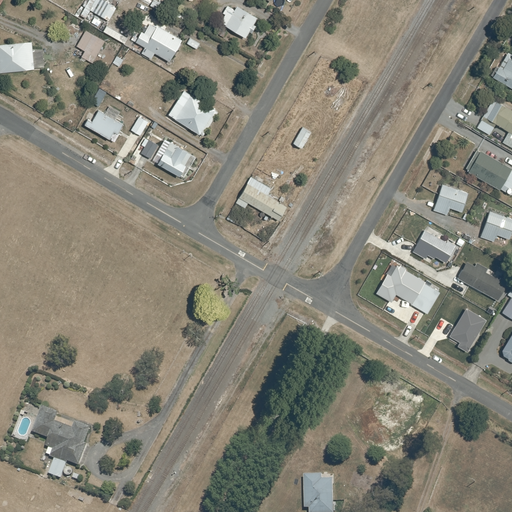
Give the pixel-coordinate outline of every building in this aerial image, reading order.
[(89,0),(81,15),(86,19),(91,10),(109,20),(116,8),(102,0),(89,0)] [(217,16),(225,0),(212,0),(207,11),(217,16)] [(226,15),(221,22),(226,25),(226,26),(246,38),(250,32),(253,33),(257,27),(254,25),(258,18),(238,5),(235,10),(228,6),(223,13),(226,15)] [(100,20),(96,26),(120,41),(124,35),(100,20)] [(144,48),(141,53),(152,59),(156,54),(171,63),(184,40),(158,25),(156,28),(150,24),(144,33),(142,32),(136,43),(144,48)] [(105,41),(86,31),(77,46),(85,50),(81,57),(92,63),(105,41)] [(32,42),(0,44),(0,71),(0,73),(35,70),(32,42)] [(124,60),(129,63),(135,53),(122,47),(113,63),(120,67),(124,60)] [(492,76),(492,77),(511,88),(511,54),(507,52),(499,67),(495,66),(490,75),(492,76)] [(184,89),(168,115),(200,135),(201,134),(204,136),(219,112),(216,110),(184,89)] [(476,127),(489,135),(495,124),(508,132),(502,142),(511,148),(511,108),(511,110),(492,100),(476,127)] [(108,106),(105,112),(99,109),(92,120),(88,118),(84,124),(114,141),(124,123),(127,117),(108,106)] [(311,130),(303,126),(294,142),(303,147),(311,130)] [(158,145),(149,140),(142,153),(151,158),(158,145)] [(196,157),(165,140),(154,160),(159,163),(158,165),(180,177),(181,175),(185,178),(196,157)] [(476,150),(466,168),(468,169),(467,171),(499,190),(500,189),(511,195),(511,192),(511,190),(511,189),(511,187),(511,170),(511,168),(480,149),(478,151),(476,150)] [(271,188),(252,176),(236,203),(245,208),(249,202),(279,219),(287,206),(267,194),(271,188)] [(442,184),(432,210),(447,215),(450,207),(461,212),(468,193),(442,184)] [(511,217),(489,210),(480,237),(494,242),(496,235),(509,239),(511,229),(511,217)] [(511,297),(502,312),(511,318),(511,297)] [(471,338),(479,323),(472,319),(464,334),(471,338)] [(511,331),(501,350),(503,356),(507,358),(507,360),(511,362),(511,331)] [(80,466),(87,445),(85,445),(91,426),(75,421),(73,426),(57,421),(59,414),(42,408),(33,435),(48,441),(46,446),(49,447),(47,454),(56,457),(50,474),(62,478),(68,461),(80,466)] [(335,511),(336,475),(306,475),(306,507),(311,507),(310,511),(335,511)]
